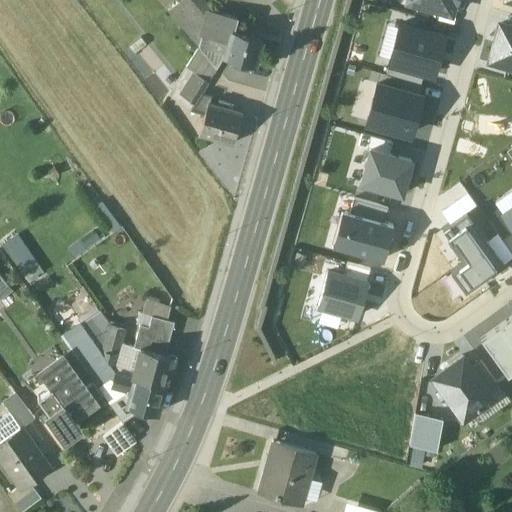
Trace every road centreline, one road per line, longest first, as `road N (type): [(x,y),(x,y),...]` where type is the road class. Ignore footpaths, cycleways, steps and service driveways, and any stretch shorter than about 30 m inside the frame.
road 1 (primary): [(149,511),(193,421),(235,296),(320,0)]
road 2 (residential): [(483,0),(396,300),(399,318),(431,332),(511,283)]
